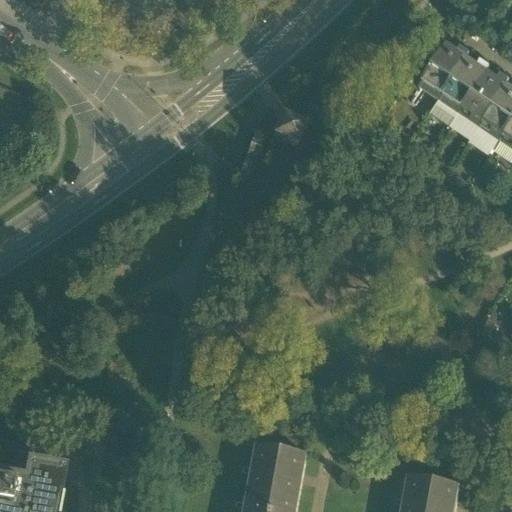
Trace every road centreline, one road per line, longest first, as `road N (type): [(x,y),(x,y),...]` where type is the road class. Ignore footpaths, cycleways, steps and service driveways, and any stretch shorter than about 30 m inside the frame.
road 1 (residential): [(300,20),(195,79),(104,89)]
road 2 (secondary): [(300,20),(154,145)]
